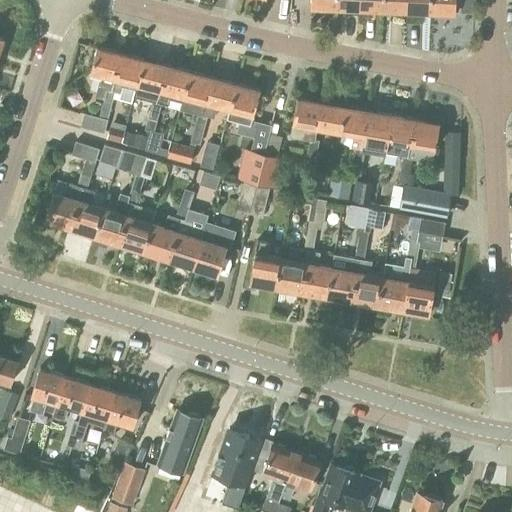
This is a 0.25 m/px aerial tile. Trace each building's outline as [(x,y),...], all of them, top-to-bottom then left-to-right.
[(359,0),(360,8),(382,9),(382,0),(359,0)] [(382,0),(382,9),(406,10),(406,0),(382,0)] [(430,0),(406,0),(406,10),(430,11),(430,0)] [(430,0),(430,11),(454,12),(454,0),(430,0)] [(112,90),(122,52),(98,46),(91,73),(101,75),(96,96),(103,98),(105,88),(112,90)] [(135,96),(145,58),(122,52),(112,90),(105,88),(103,98),(105,98),(103,103),(112,105),(116,91),(121,93),(123,86),(136,89),(134,96),(135,96)] [(158,103),(169,64),(145,58),(135,96),(153,101),(158,103)] [(153,101),(150,115),(159,118),(162,103),(169,105),(170,99),(182,103),(191,70),(169,64),(158,103),(153,101)] [(180,110),(199,114),(199,112),(204,113),(206,103),(213,76),(191,70),(182,103),(180,110)] [(218,106),(230,109),(231,109),(237,82),(213,76),(206,103),(204,113),(199,112),(199,114),(195,127),(205,130),(208,115),(215,117),(218,106)] [(227,118),(240,122),(238,132),(255,137),(260,122),(253,119),(261,89),(237,82),(231,109),(230,109),(227,118)] [(322,101),(299,96),(292,138),(310,141),(311,139),(316,140),(316,139),(318,127),(322,101)] [(341,131),(346,105),(322,101),(318,127),(341,131)] [(108,118),(112,105),(103,103),(100,116),(85,112),(81,126),(105,132),(109,118),(108,118)] [(346,105),(341,131),(353,133),(351,145),(357,146),(362,146),(364,135),(369,109),(346,105)] [(367,151),(385,154),(393,113),(369,109),(364,135),(362,146),(357,146),(354,162),(364,163),(367,151)] [(393,113),(385,154),(397,156),(404,157),(404,158),(399,185),(404,185),(416,118),(393,113)] [(156,129),(159,118),(150,115),(146,129),(151,130),(155,131),(156,129)] [(65,134),(67,118),(56,116),(54,132),(65,134)] [(440,122),(416,118),(404,185),(400,207),(447,216),(449,202),(429,198),(431,189),(409,185),(413,159),(433,163),(440,122)] [(123,142),(126,130),(127,123),(113,119),(108,138),(123,142)] [(145,149),(149,136),(126,130),(123,142),(145,149)] [(145,149),(159,152),(164,134),(155,131),(151,130),(149,136),(145,149)] [(264,154),(257,183),(271,187),(283,136),(269,133),(264,154)] [(316,140),(311,139),(310,141),(308,153),(317,155),(320,140),(316,139),(316,140)] [(87,158),(96,161),(101,148),(77,140),(70,162),(84,166),(87,158)] [(192,161),(195,147),(172,141),(168,154),(168,157),(191,163),(192,162),(192,161)] [(118,165),(123,149),(105,144),(100,159),(118,165)] [(141,175),(141,174),(147,156),(123,149),(118,165),(117,167),(123,169),(137,173),(141,175)] [(251,150),(243,180),(257,183),(264,154),(251,150)] [(203,152),(200,165),(214,168),(217,156),(203,152)] [(315,168),(317,155),(308,153),(305,166),(315,168)] [(96,161),(87,158),(84,166),(83,171),(92,174),(96,161)] [(354,162),(351,176),(362,178),(364,163),(354,162)] [(54,191),(45,221),(70,229),(80,199),(84,186),(88,188),(92,174),(83,171),(78,185),(70,182),(67,195),(54,191)] [(145,176),(141,174),(141,175),(137,173),(134,181),(132,187),(137,188),(141,190),(145,176)] [(243,180),(237,208),(250,212),(257,183),(243,180)] [(349,198),(352,183),(336,180),(333,195),(349,198)] [(371,202),(374,183),(356,180),(353,199),(371,202)] [(257,183),(250,212),(264,215),(271,187),(257,183)] [(96,190),(88,188),(84,186),(70,229),(95,236),(105,207),(92,203),(96,190)] [(105,207),(95,236),(120,244),(137,188),(132,187),(131,190),(129,196),(121,193),(119,198),(116,210),(105,207)] [(154,222),(157,211),(136,204),(141,190),(137,188),(120,244),(144,252),(154,222)] [(181,203),(190,206),(195,191),(186,188),(181,203)] [(307,234),(316,236),(319,221),(321,222),(323,213),(326,213),(328,199),(319,198),(315,220),(310,220),(307,234)] [(361,225),(365,205),(345,201),(342,222),(361,225)] [(144,252),(169,259),(178,230),(182,219),(186,220),(187,218),(190,206),(181,203),(176,216),(169,214),(165,226),(154,222),(144,252)] [(358,243),(368,245),(371,225),(383,228),(386,210),(369,207),(365,229),(360,228),(358,243)] [(391,209),(386,227),(401,231),(406,214),(391,209)] [(419,230),(427,232),(444,235),(446,221),(422,217),(419,229),(419,230)] [(178,230),(169,259),(193,267),(202,237),(205,228),(199,226),(192,225),(189,219),(187,218),(186,220),(182,219),(178,230)] [(202,237),(194,267),(218,275),(227,248),(231,249),(236,230),(207,221),(205,228),(202,237)] [(418,254),(421,240),(425,241),(427,232),(419,230),(419,229),(413,228),(408,252),(418,254)] [(283,257),(277,287),(303,291),(308,262),(310,250),(314,251),(316,236),(307,234),(305,249),(298,248),(296,260),(283,257)] [(277,287),(283,257),(268,254),(270,241),(258,239),(255,252),(257,252),(251,282),(277,287)] [(333,266),(328,296),(354,301),(361,258),(365,259),(368,245),(358,243),(355,257),(335,254),(333,266)] [(303,291),(328,296),(333,266),(320,264),(322,252),(314,251),(310,250),(308,262),(303,291)] [(416,269),(418,254),(408,252),(406,267),(412,268),(416,269)] [(373,260),(365,259),(361,258),(354,301),(379,305),(384,276),(371,273),(373,260)] [(384,276),(379,305),(404,310),(412,268),(406,267),(386,263),(384,276)] [(429,314),(437,272),(416,269),(412,268),(404,310),(429,314)] [(0,354),(0,380),(11,384),(19,361),(0,354)] [(48,400),(58,403),(66,376),(41,368),(33,396),(35,396),(31,409),(44,413),(48,400)] [(83,411),(91,383),(66,376),(58,403),(54,417),(64,420),(68,406),(83,411)] [(107,418),(116,391),(91,383),(83,411),(79,422),(75,421),(71,434),(83,438),(88,422),(104,427),(107,418)] [(0,415),(9,420),(19,395),(12,393),(6,390),(0,404),(0,415)] [(104,427),(104,430),(115,433),(118,421),(133,426),(142,398),(116,391),(107,418),(104,427)] [(161,464),(166,466),(184,472),(185,472),(203,419),(178,411),(172,430),(170,429),(167,439),(169,439),(161,464)] [(19,454),(29,420),(17,416),(11,437),(7,436),(3,449),(19,454)] [(244,482),(260,438),(230,428),(221,454),(220,453),(219,454),(220,455),(219,459),(218,458),(217,459),(218,460),(217,463),(216,463),(216,464),(217,464),(216,468),(214,468),(214,469),(215,469),(214,473),(231,479),(223,503),(238,508),(239,507),(247,483),(244,482)] [(80,448),(83,438),(71,434),(67,444),(80,448)] [(121,470),(134,444),(122,438),(110,464),(121,470)] [(262,508),(260,511),(275,511),(279,502),(281,496),(282,497),(298,452),(286,448),(284,445),(279,443),(276,444),(274,444),(264,475),(273,478),(271,484),(262,508)] [(298,452),(282,497),(291,500),(294,490),(298,491),(299,487),(311,491),(322,460),(298,452)] [(146,468),(126,461),(113,497),(134,504),(146,468)] [(346,509),(355,511),(370,511),(381,481),(333,464),(326,486),(323,485),(313,511),(328,511),(332,501),(347,506),(346,509)] [(74,477),(88,482),(91,471),(78,466),(74,477)] [(440,511),(444,501),(441,500),(440,496),(430,493),(426,496),(417,493),(410,511),(440,511)] [(126,511),(128,510),(112,502),(106,511),(126,511)] [(290,511),(293,507),(279,502),(275,511),(290,511)]
